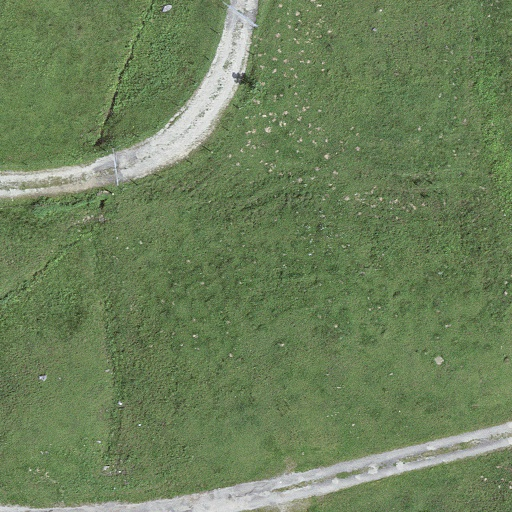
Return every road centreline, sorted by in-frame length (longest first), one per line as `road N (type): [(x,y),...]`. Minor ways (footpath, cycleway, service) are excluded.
road 1 (track): [(158,511),(221,502),(511,419)]
road 2 (track): [(243,0),(226,91),(182,140),(118,179),(0,186)]
